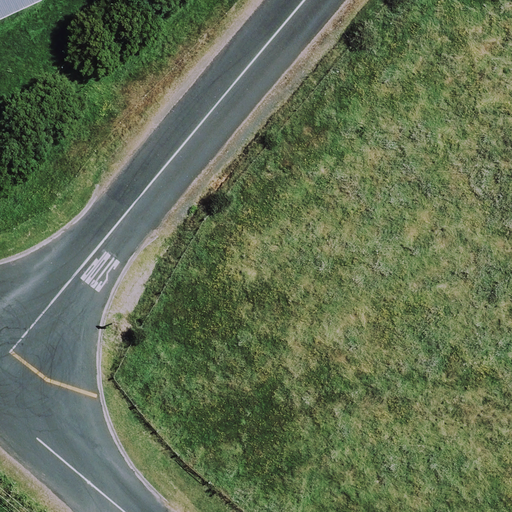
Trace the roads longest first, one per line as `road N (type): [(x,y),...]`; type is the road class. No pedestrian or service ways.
road 1 (unclassified): [(0,365),(306,0)]
road 2 (unclassified): [(128,511),(0,405)]
